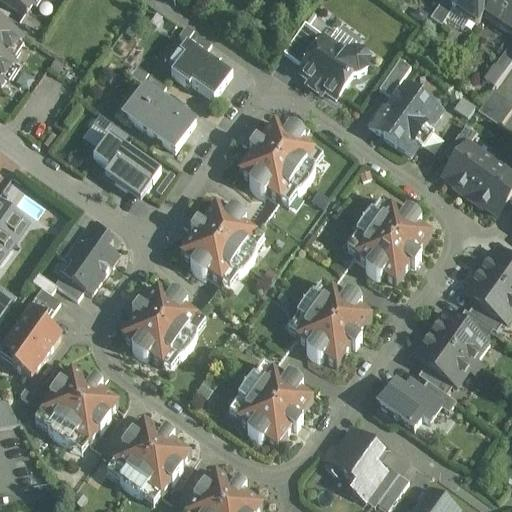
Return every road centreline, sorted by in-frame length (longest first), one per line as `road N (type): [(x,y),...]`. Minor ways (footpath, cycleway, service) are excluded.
road 1 (residential): [(271,83),(371,158),(448,238),(449,267),(348,416),(288,477),(252,485),(107,373),(93,348),(93,321),(155,247)]
road 2 (residential): [(155,247),(271,83)]
road 3 (residential): [(0,131),(155,247)]
road 4 (residential): [(393,441),(511,511)]
